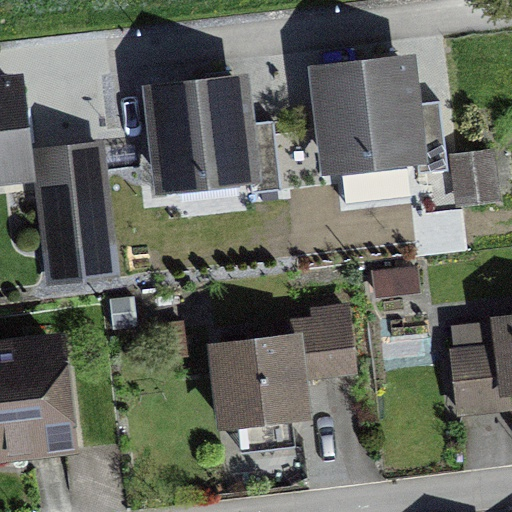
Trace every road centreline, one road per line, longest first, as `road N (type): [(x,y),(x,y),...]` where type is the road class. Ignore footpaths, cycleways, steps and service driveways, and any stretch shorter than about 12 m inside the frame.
road 1 (residential): [(511,8),(14,59)]
road 2 (residential): [(511,488),(310,511)]
